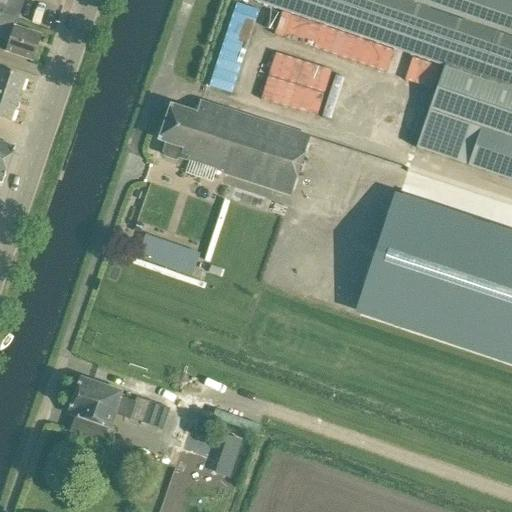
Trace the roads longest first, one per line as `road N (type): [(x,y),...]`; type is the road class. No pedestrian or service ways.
road 1 (residential): [(13,511),(191,0)]
road 2 (tertiary): [(0,257),(88,0)]
road 3 (unknown): [(339,126),(511,182)]
